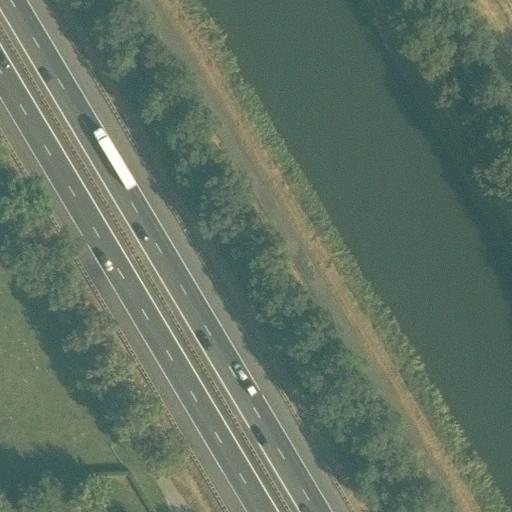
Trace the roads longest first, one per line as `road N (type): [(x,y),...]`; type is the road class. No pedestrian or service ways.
road 1 (unclassified): [(471,511),(163,0)]
road 2 (motorway): [(317,511),(10,0)]
road 3 (motorway): [(0,71),(260,511)]
road 4 (unclassified): [(184,511),(0,209)]
road 5 (track): [(511,213),(383,0)]
